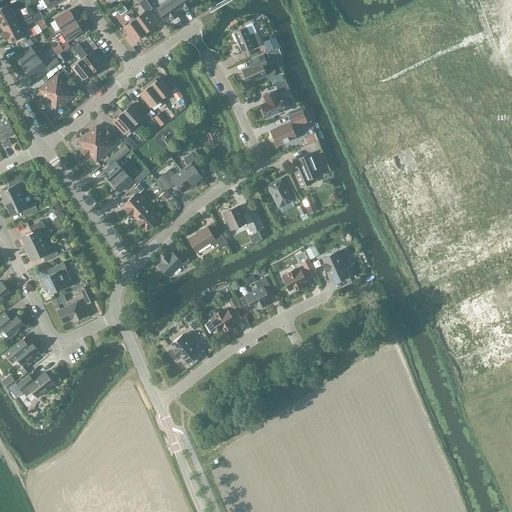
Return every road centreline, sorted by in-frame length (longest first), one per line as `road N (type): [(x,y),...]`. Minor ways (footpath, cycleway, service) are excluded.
road 1 (residential): [(511,20),(390,75),(470,277),(511,251)]
road 2 (residential): [(129,266),(260,158),(196,38)]
road 3 (residential): [(156,404),(283,315),(334,295)]
road 4 (residential): [(117,314),(53,336),(0,231)]
road 5 (residential): [(129,266),(42,146)]
road 6 (residential): [(42,146),(134,68)]
